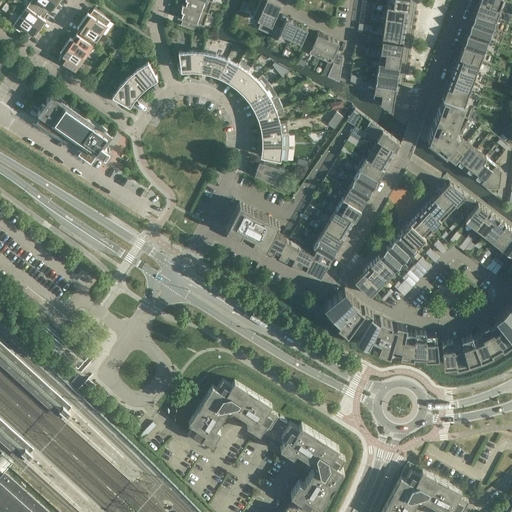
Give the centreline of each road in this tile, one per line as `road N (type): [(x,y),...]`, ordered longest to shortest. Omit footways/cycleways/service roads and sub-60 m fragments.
road 1 (residential): [(337,272),(407,154),(465,0)]
road 2 (residential): [(395,315),(433,324),(469,320),(507,293),(455,251),(397,312)]
road 3 (secondary): [(170,286),(374,407)]
road 4 (secondary): [(379,391),(179,273)]
road 5 (secondary): [(179,273),(0,159)]
road 6 (secondary): [(0,170),(170,286)]
road 7 (residential): [(227,185),(289,216),(352,120)]
road 8 (residential): [(173,91),(135,131),(36,60)]
road 9 (unclassified): [(135,334),(160,362),(158,388),(131,401),(109,377),(132,338)]
road 10 (residential): [(141,204),(0,111)]
road 11 (residential): [(202,230),(312,285),(327,285),(337,272)]
road 12 (residential): [(227,185),(244,137),(237,115),(205,90),(173,91)]
